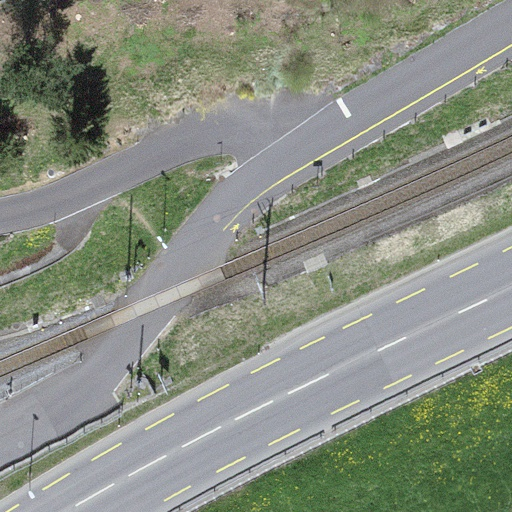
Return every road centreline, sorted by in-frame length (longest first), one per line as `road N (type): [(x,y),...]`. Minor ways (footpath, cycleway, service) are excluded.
road 1 (primary): [(68,511),(185,444),(511,290)]
road 2 (residential): [(303,147),(227,200),(88,385),(0,438)]
road 3 (residential): [(303,147),(261,126),(208,137),(76,195),(0,216)]
road 4 (residential): [(511,22),(303,147)]
